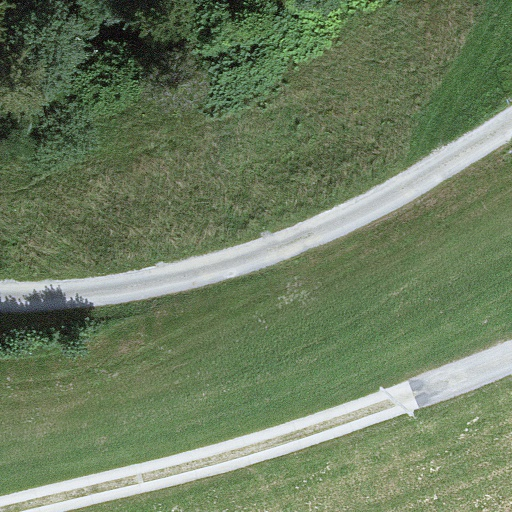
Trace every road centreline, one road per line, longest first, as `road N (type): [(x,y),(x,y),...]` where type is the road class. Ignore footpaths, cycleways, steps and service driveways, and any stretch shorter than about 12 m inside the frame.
road 1 (track): [(0,298),(83,296),(229,264),(364,209),(511,123)]
road 2 (track): [(511,357),(301,433),(0,511)]
road 3 (track): [(418,181),(510,0)]
